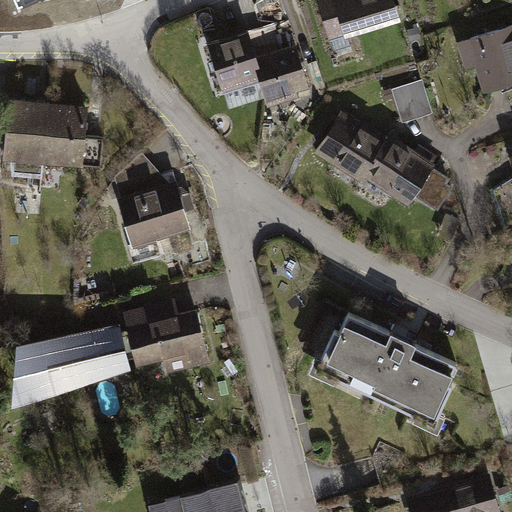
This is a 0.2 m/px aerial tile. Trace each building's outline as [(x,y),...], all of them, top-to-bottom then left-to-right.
[(348,44),(405,26),(396,0),(316,0),(333,54),(350,49),(348,44)] [(213,11),(192,19),(199,41),(221,34),(213,11)] [(245,36),(262,89),(269,113),(300,104),(298,96),(310,93),(296,48),(281,53),(273,27),(245,36)] [(478,72),(486,98),(511,90),(511,30),(458,48),(467,75),(478,72)] [(224,101),(262,89),(245,36),(208,47),(224,101)] [(393,93),(404,128),(436,118),(425,83),(393,93)] [(46,170),(51,110),(11,107),(6,167),(46,170)] [(89,113),(51,110),(46,170),(84,173),(87,143),(89,113)] [(388,144),(342,115),(316,156),(361,185),(365,180),(388,144)] [(417,155),(391,139),(388,144),(365,180),(410,209),(415,201),(439,216),(454,193),(446,188),(449,183),(434,173),(437,168),(435,167),(438,161),(421,149),(417,155)] [(104,145),(87,143),(84,173),(102,175),(104,145)] [(116,181),(122,203),(172,188),(144,157),(116,181)] [(122,203),(118,204),(133,254),(192,237),(178,187),(172,188),(122,203)] [(461,224),(446,218),(437,239),(451,245),(461,224)] [(177,304),(124,316),(127,329),(138,373),(166,367),(169,378),(211,368),(199,314),(180,319),(177,304)] [(458,373),(352,323),(345,337),(338,334),(324,365),(318,362),(310,379),(336,391),(341,381),(419,418),(414,428),(440,440),(448,423),(441,419),(454,391),(450,389),(458,373)] [(83,391),(138,373),(127,329),(71,341),(83,391)] [(13,414),(83,391),(71,341),(19,353),(13,414)] [(40,419),(45,439),(60,436),(56,416),(40,419)] [(499,511),(492,480),(407,501),(410,511),(499,511)] [(247,511),(242,487),(151,508),(151,511),(247,511)]
